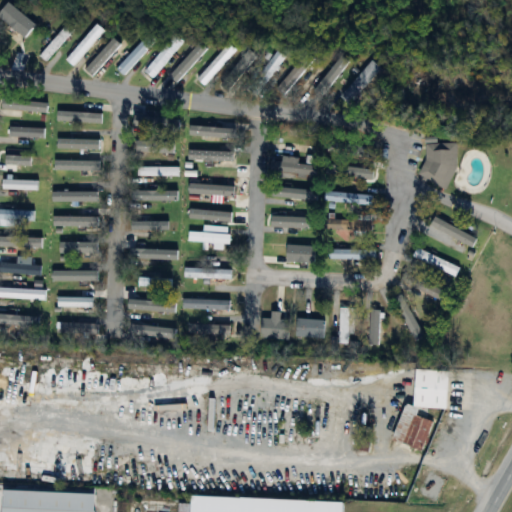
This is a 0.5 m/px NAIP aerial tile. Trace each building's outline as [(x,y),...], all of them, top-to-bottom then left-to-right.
[(35,25),(8,2),(0,11),(0,18),(23,39),(35,25)] [(104,30),(96,23),(64,59),(72,66),(104,30)] [(71,30),(64,24),(39,57),(47,63),(71,30)] [(124,37),(116,30),(86,66),(94,72),(124,37)] [(181,42),(172,35),(143,71),(152,78),(181,42)] [(195,77),(202,85),(236,51),(228,44),(195,77)] [(265,80),(284,57),(276,51),(257,74),(265,80)] [(308,65),(300,58),(275,88),(283,95),(308,65)] [(338,95),(348,104),(381,69),(371,60),(338,95)] [(331,68),(322,62),(302,93),(310,98),(331,68)] [(46,113),(47,103),(11,101),(10,111),(46,113)] [(7,137),(43,138),(43,128),(8,127),(7,137)] [(135,142),(135,152),(177,152),(177,142),(135,142)] [(370,145),(337,142),(336,152),(369,155),(370,145)] [(452,143),(422,143),(422,183),(452,183),(452,143)] [(233,151),(198,151),(198,161),(233,161),(233,151)] [(280,161),(269,161),(268,173),(314,176),(315,166),(297,164),(297,157),(281,156),(280,161)] [(96,171),(96,161),(52,160),(52,170),(96,171)] [(370,170),(326,165),(325,174),(369,178),(370,170)] [(136,176),(178,176),(178,167),(136,167),(136,176)] [(186,189),(233,189),(233,179),(186,179),(186,189)] [(36,180),(1,180),(1,190),(36,190),(36,180)] [(371,195),(324,193),(323,202),(371,204),(371,195)] [(0,223),(33,224),(33,211),(0,210),(0,223)] [(475,237),(432,219),(428,228),(470,247),(475,237)] [(370,220),(322,220),(322,230),(370,230),(370,220)] [(176,221),(129,221),(129,232),(176,232),(176,221)] [(202,233),(188,231),(187,241),(213,244),(212,249),(227,250),(228,231),(202,228),(202,233)] [(458,268),(415,249),(411,258),(454,277),(458,268)] [(327,260),(374,260),(374,250),(327,250),(327,260)] [(0,288),(0,274),(39,276),(39,265),(0,263),(0,298),(44,301),(45,290),(0,288)] [(182,279),(231,279),(231,269),(182,269),(182,279)] [(137,287),(170,287),(170,278),(137,278),(137,287)] [(277,339),(287,340),(288,292),(279,292),(277,339)] [(56,308),(92,308),(92,298),(56,298),(56,308)] [(228,299),(181,299),(181,310),(228,310),(228,299)] [(338,344),(348,344),(348,334),(351,334),(351,307),(338,307),(338,344)] [(368,346),(378,346),(378,310),(368,310),(368,346)] [(41,314),(6,314),(6,323),(41,323),(41,314)] [(322,339),(323,321),(295,319),(294,337),(322,339)] [(97,323),(55,323),(55,337),(97,337),(97,323)] [(228,338),(228,325),(187,325),(187,338),(228,338)] [(177,327),(129,327),(129,338),(177,338),(177,327)] [(414,369),(411,406),(444,408),(447,371),(414,369)] [(404,404),(390,439),(420,451),(431,422),(415,415),(417,409),(404,404)] [(0,490),(0,511),(91,511),(92,495),(0,490)] [(188,495),(187,511),(339,511),(340,502),(188,495)]
